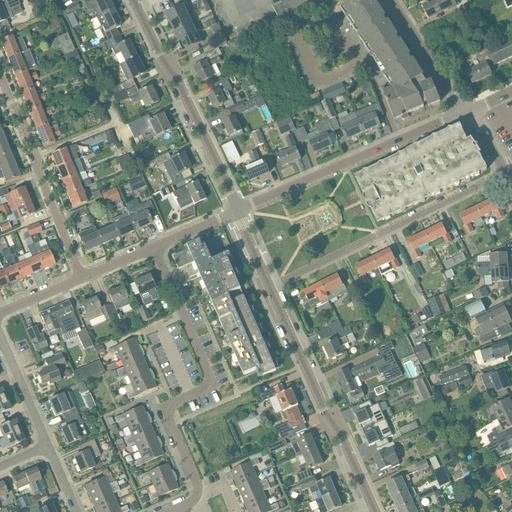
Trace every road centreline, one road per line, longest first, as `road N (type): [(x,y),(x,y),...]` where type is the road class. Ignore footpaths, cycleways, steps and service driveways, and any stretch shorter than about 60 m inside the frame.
road 1 (residential): [(197,487),(168,410),(209,383),(154,247)]
road 2 (residential): [(269,287),(504,174)]
road 3 (residential): [(237,210),(464,111)]
road 4 (tertiary): [(374,511),(269,287)]
road 5 (tertiary): [(237,210),(133,0)]
road 6 (residential): [(81,277),(0,74)]
road 7 (residential): [(464,111),(392,0)]
